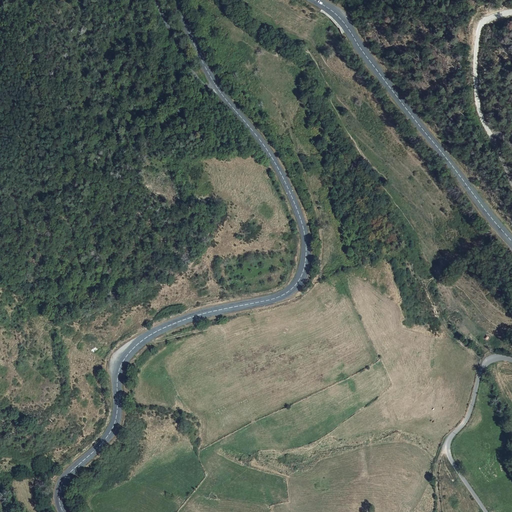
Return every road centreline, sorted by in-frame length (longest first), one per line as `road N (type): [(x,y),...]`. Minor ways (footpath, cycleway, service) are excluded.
road 1 (secondary): [(212,81),(266,146),(291,193),(305,232),(300,280),(282,296),(200,314),(138,343),(119,369),(110,432),(65,476),(63,511)]
road 2 (secondary): [(511,240),(337,15),(312,0)]
road 3 (unclassified): [(484,511),(447,448),(470,413),(483,366),(511,359)]
road 4 (track): [(493,133),(477,109),(476,28),(511,13)]
